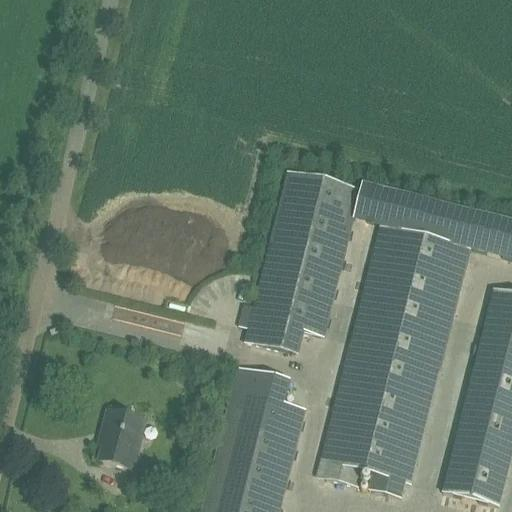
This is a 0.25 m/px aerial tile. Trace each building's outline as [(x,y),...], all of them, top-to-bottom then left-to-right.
[(300,334),(321,340),(351,222),(358,193),(286,175),(243,346),(294,358),(300,334)] [(511,224),(360,185),(358,193),(351,222),(379,229),(468,251),(511,262),(511,224)] [(409,488),(468,251),(379,229),(320,465),(329,468),(325,483),(356,491),(360,476),(409,488)] [(511,298),(492,293),(442,496),(496,509),(511,446),(511,298)] [(201,511),(277,511),(303,412),(282,407),(289,382),(237,369),(231,393),(232,393),(201,511)] [(134,438),(138,422),(108,414),(103,432),(107,433),(99,465),(131,473),(139,440),(134,438)]
